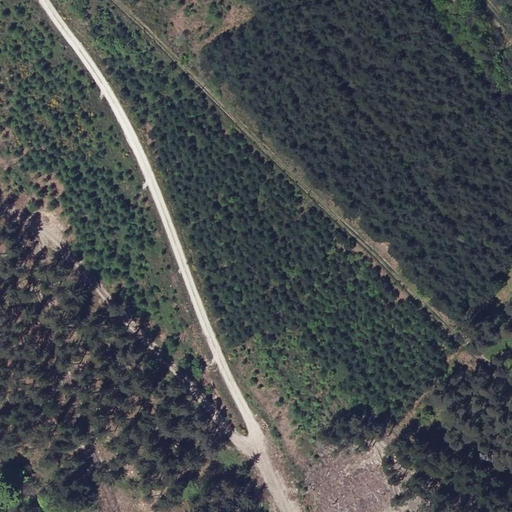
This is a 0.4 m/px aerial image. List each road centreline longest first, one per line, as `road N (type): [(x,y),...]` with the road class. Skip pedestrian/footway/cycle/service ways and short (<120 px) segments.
road 1 (track): [(511,375),(442,320),(113,0)]
road 2 (track): [(260,450),(125,115),(46,0)]
road 3 (track): [(260,450),(42,230),(0,201)]
